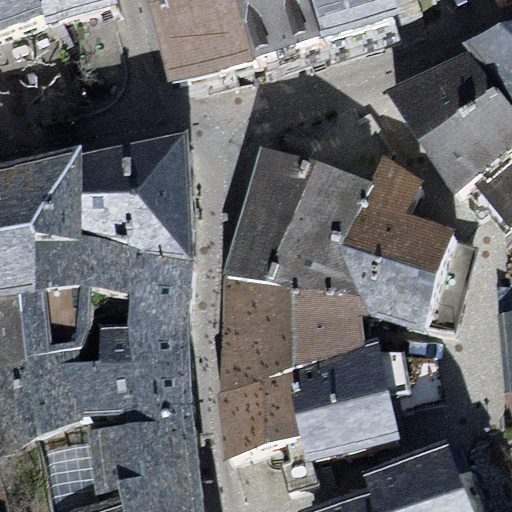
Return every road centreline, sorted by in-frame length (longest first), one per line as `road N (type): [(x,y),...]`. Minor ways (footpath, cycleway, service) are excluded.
road 1 (residential): [(213,117),(206,336),(212,448),(226,511)]
road 2 (residential): [(213,117),(348,81),(511,23)]
road 3 (residential): [(0,160),(161,128)]
road 4 (residential): [(161,128),(130,0)]
